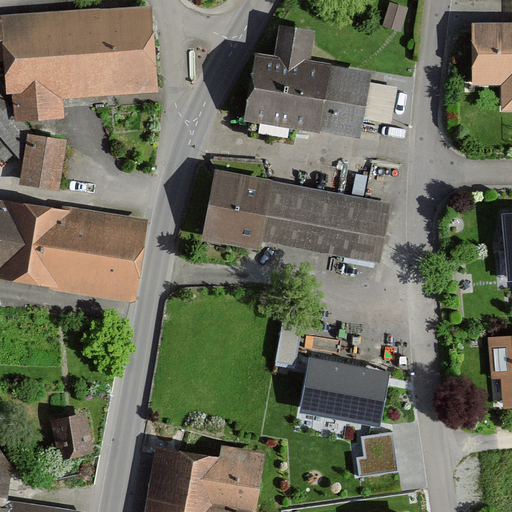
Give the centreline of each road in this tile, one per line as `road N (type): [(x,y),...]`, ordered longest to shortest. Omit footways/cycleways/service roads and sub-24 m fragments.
road 1 (tertiary): [(114,511),(168,207),(194,125)]
road 2 (residential): [(422,173),(422,300),(444,511)]
road 3 (residential): [(438,0),(422,173)]
